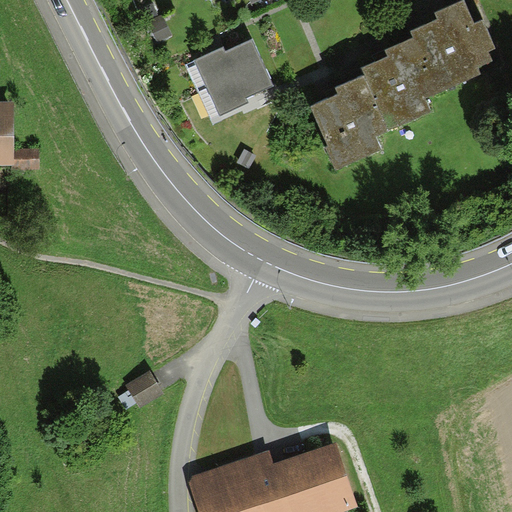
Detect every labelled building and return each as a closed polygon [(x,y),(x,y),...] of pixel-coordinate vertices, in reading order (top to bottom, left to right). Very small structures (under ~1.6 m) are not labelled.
[(411,31),(414,38),(438,93),(482,74),(479,68),(494,62),(490,51),(495,49),(483,21),(475,24),(465,0),(463,0),(435,12),(438,20),(411,31)] [(138,7),(143,19),(156,14),(152,2),(138,7)] [(148,21),(157,41),(171,35),(163,15),(148,21)] [(438,93),(414,38),(385,51),(388,56),(362,68),(365,75),(389,131),(432,112),(426,98),(438,93)] [(194,61),(207,87),(263,62),(252,39),(226,52),(223,47),(194,61)] [(199,91),(207,87),(194,61),(186,64),(199,91)] [(274,85),(263,62),(207,87),(219,116),(248,103),(246,98),(274,85)] [(389,131),(365,75),(335,88),(338,95),(310,106),(327,145),(325,146),(335,171),(382,151),(376,137),(389,131)] [(212,119),(219,116),(207,87),(199,91),(212,119)] [(0,165),(11,165),(14,165),(14,149),(14,101),(0,101),(0,165)] [(39,149),(14,149),(14,165),(11,165),(11,170),(39,170),(39,149)] [(257,155),(245,149),(238,163),(249,169),(257,155)] [(164,392),(149,369),(125,385),(140,408),(164,392)] [(271,450),(188,477),(199,511),(343,511),(358,507),(337,443),(275,463),(271,450)]
